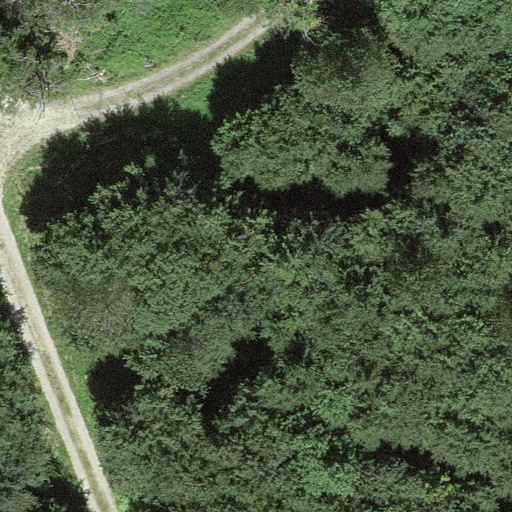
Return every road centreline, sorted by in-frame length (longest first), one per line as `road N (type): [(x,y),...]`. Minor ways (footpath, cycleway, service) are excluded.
road 1 (track): [(0,201),(63,419),(104,511)]
road 2 (track): [(273,0),(178,73),(0,141)]
